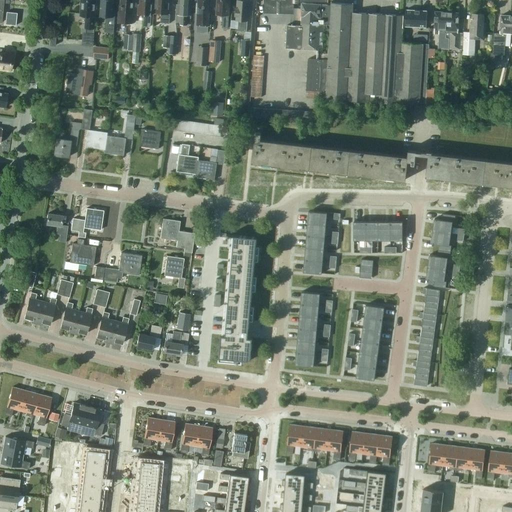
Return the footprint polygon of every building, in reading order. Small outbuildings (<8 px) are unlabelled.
[(95,30),(96,18),(95,18),(96,3),(95,0),(82,0),(81,17),(86,18),(86,29),(95,30)] [(114,10),(114,0),(101,0),(100,16),(107,17),(106,32),(114,33),(116,10),(114,10)] [(119,24),(132,25),(134,0),(122,0),(122,7),(121,7),(119,24)] [(144,27),(151,28),(153,0),(152,0),(141,0),(141,6),(140,6),(139,15),(145,16),(144,27)] [(162,24),(170,24),(171,15),(169,14),(169,0),(157,0),(156,14),(162,15),(162,24)] [(178,5),(177,22),(181,23),(180,26),(188,26),(188,15),(191,15),(192,0),(179,0),(180,5),(178,5)] [(209,27),(211,0),(199,0),(199,6),(197,6),(196,26),(209,27)] [(229,29),(229,20),(231,1),(223,0),(218,0),(218,16),(223,17),(222,28),(229,29)] [(294,0),(263,0),(264,12),(294,13),(294,0)] [(248,32),(250,2),(239,1),(238,9),(236,9),(236,15),(237,15),(237,21),(239,22),(238,31),(248,32)] [(324,24),(331,25),(332,4),(304,2),(302,3),(301,20),(303,20),(302,26),(288,25),(287,48),(323,51),(324,24)] [(320,91),(320,98),(327,98),(327,100),(348,101),(353,13),(354,13),(354,12),(354,3),(333,2),(333,4),(332,4),(331,25),(329,59),(329,60),(323,60),(320,91)] [(428,11),(406,10),(405,26),(427,27),(428,11)] [(6,12),(5,25),(16,26),(17,13),(6,12)] [(353,13),(348,101),(416,104),(416,103),(426,104),(427,89),(430,44),(403,42),(404,27),(404,15),(354,12),(354,13),(353,13)] [(446,39),(447,13),(436,12),(435,30),(441,30),(441,38),(440,38),(439,49),(449,49),(449,45),(450,38),(446,39)] [(462,50),(463,34),(458,33),(459,13),(447,13),(446,39),(450,38),(449,45),(449,49),(462,50)] [(484,40),(485,23),(484,23),(484,14),(472,14),(471,24),(470,24),(469,33),(463,32),(463,34),(462,50),(462,55),(474,55),(475,39),(484,40)] [(511,34),(511,23),(511,15),(501,15),(500,33),(495,33),(494,35),(493,55),(505,56),(506,34),(511,34)] [(82,45),(94,46),(95,30),(86,29),(85,33),(83,33),(82,45)] [(133,50),(134,34),(125,33),(124,50),(133,50)] [(134,34),(133,50),(133,52),(141,52),(142,34),(134,34)] [(171,36),(170,48),(170,54),(177,55),(178,36),(171,36)] [(209,62),(220,63),(222,41),(211,40),(209,62)] [(249,57),(251,41),(243,40),(242,56),(249,57)] [(197,65),(208,66),(209,48),(198,47),(197,65)] [(109,50),(95,49),(94,58),(108,59),(109,50)] [(0,69),(10,71),(12,56),(5,55),(5,54),(0,53),(0,69)] [(306,90),(320,91),(323,60),(322,60),(319,60),(308,59),(306,90)] [(86,76),(69,73),(66,93),(84,95),(88,96),(90,85),(92,85),(95,72),(87,70),(86,73),(87,73),(86,76)] [(204,82),(208,82),(211,82),(212,72),(209,71),(205,71),(204,82)] [(427,89),(426,104),(426,105),(434,105),(435,90),(427,89)] [(487,96),(500,97),(501,90),(488,89),(487,96)] [(138,109),(148,109),(148,101),(138,100),(137,105),(138,105),(138,109)] [(223,117),(224,107),(212,106),(212,116),(223,117)] [(82,129),(90,130),(93,110),(85,109),(82,129)] [(128,115),(127,126),(134,127),(135,127),(136,116),(128,115)] [(82,123),(72,122),(71,128),(80,130),(82,129),(82,123)] [(127,126),(125,138),(133,139),(134,127),(127,126)] [(72,145),(78,146),(80,130),(73,129),(71,141),(59,139),(56,155),(71,157),(72,145)] [(107,136),(108,136),(108,133),(89,130),(86,147),(105,150),(105,149),(107,136)] [(140,146),(159,149),(161,132),(142,130),(140,146)] [(256,133),(253,162),(407,180),(409,162),(416,163),(418,151),(409,150),(408,159),(261,142),(262,133),(256,133)] [(126,139),(108,136),(107,136),(105,149),(105,150),(104,153),(124,155),(126,139)] [(198,161),(199,161),(199,157),(188,156),(190,145),(182,144),(181,155),(180,155),(177,171),(196,174),(198,161)] [(211,156),(210,162),(216,163),(218,150),(219,149),(212,148),(211,156)] [(198,161),(196,174),(196,177),(215,180),(217,163),(225,164),(227,151),(218,150),(216,163),(210,162),(199,161),(198,161)] [(511,164),(430,156),(427,176),(511,186),(511,164)] [(73,219),(71,231),(79,232),(78,237),(85,238),(87,228),(101,230),(104,211),(87,208),(85,221),(73,219)] [(309,211),(308,223),(327,225),(328,213),(309,211)] [(59,242),(66,242),(68,229),(61,228),(63,216),(48,214),(47,224),(58,226),(57,234),(60,234),(59,242)] [(435,219),(433,231),(451,234),(453,222),(455,222),(455,217),(456,216),(443,214),(442,220),(435,219)] [(184,252),(192,253),(195,234),(179,231),(180,221),(163,219),(160,238),(178,241),(177,247),(185,248),(184,252)] [(354,222),(354,240),(366,240),(366,222),(354,222)] [(366,222),(366,240),(379,240),(379,222),(366,222)] [(379,222),(379,240),(391,240),(391,222),(379,222)] [(391,222),(391,240),(403,240),(403,222),(391,222)] [(308,223),(307,235),(325,237),(327,225),(308,223)] [(433,231),(431,243),(439,244),(438,250),(451,252),(452,246),(450,245),(451,234),(433,231)] [(221,335),(219,361),(242,364),(242,360),(251,361),(253,338),(248,337),(250,321),(254,321),(255,306),(251,306),(253,291),(256,291),(258,276),(254,276),(255,261),(259,261),(260,246),(256,246),(257,238),(229,235),(229,238),(235,239),(227,335),(222,335),(221,335)] [(307,235),(306,248),(324,249),(325,237),(307,235)] [(73,244),(70,263),(93,266),(96,247),(83,245),(84,240),(78,239),(77,244),(73,244)] [(306,248),(305,260),(323,261),(324,249),(306,248)] [(430,255),(428,267),(446,270),(448,258),(450,258),(451,252),(438,250),(438,256),(430,255)] [(123,270),(122,273),(139,275),(142,256),(121,253),(119,270),(123,270)] [(180,278),(181,278),(184,259),(167,257),(165,276),(180,278)] [(361,267),(360,277),(372,278),(374,260),(371,260),(361,259),(361,267)] [(305,260),(304,272),(322,274),(323,261),(305,260)] [(105,268),(96,266),(94,279),(103,280),(105,268)] [(428,267),(426,279),(434,280),(434,286),(439,287),(446,288),(447,282),(445,281),(446,270),(428,267)] [(117,282),(119,270),(105,268),(103,279),(117,282)] [(37,273),(30,271),(26,286),(33,288),(37,273)] [(63,296),(67,281),(61,279),(57,294),(63,296)] [(67,281),(63,296),(70,297),(73,283),(67,281)] [(152,291),(154,282),(146,281),(145,289),(152,291)] [(424,312),(424,313),(437,314),(440,290),(427,288),(427,294),(424,312)] [(99,306),(103,291),(97,289),(93,304),(99,306)] [(103,291),(99,306),(106,307),(110,292),(103,291)] [(157,292),(156,301),(167,303),(169,294),(157,292)] [(302,292),(301,304),(319,306),(320,293),(302,292)] [(37,321),(42,301),(35,300),(36,294),(31,293),(24,318),(37,321)] [(42,301),(37,321),(49,324),(56,299),(50,298),(49,303),(42,301)] [(136,316),(141,301),(134,299),(130,314),(136,316)] [(73,331),(78,311),(71,309),(72,304),(67,302),(60,327),(73,331)] [(301,304),(300,316),(318,318),(319,306),(301,304)] [(366,305),(365,317),(383,319),(385,307),(366,305)] [(78,311),(73,331),(86,334),(92,309),(87,307),(85,313),(78,311)] [(109,340),(114,320),(107,319),(109,313),(103,312),(96,337),(109,340)] [(180,312),(177,328),(188,330),(191,314),(180,312)] [(423,319),(421,336),(433,338),(437,314),(424,313),(423,319)] [(300,316),(299,328),(317,330),(318,318),(300,316)] [(114,320),(109,340),(122,344),(128,319),(123,317),(121,322),(114,320)] [(365,317),(363,329),(381,331),(383,319),(365,317)] [(154,337),(159,338),(161,327),(151,325),(149,336),(139,334),(136,346),(151,349),(154,337)] [(299,328),(298,340),(316,342),(317,330),(299,328)] [(363,329),(361,341),(380,344),(381,331),(363,329)] [(182,345),(187,345),(189,334),(173,331),(173,334),(166,333),(163,352),(180,355),(182,345)] [(420,342),(418,360),(430,362),(433,338),(421,336),(420,342)] [(298,340),(297,353),(315,354),(316,342),(298,340)] [(360,352),(360,353),(378,356),(380,344),(361,341),(360,352)] [(297,353),(296,365),(314,366),(315,354),(297,353)] [(360,353),(358,365),(377,368),(378,356),(360,353)] [(414,360),(413,366),(417,366),(414,384),(427,386),(430,362),(418,360),(414,360)] [(358,365),(356,377),(375,380),(377,368),(358,365)] [(7,407),(5,415),(11,417),(13,409),(20,410),(25,391),(12,387),(7,407)] [(25,391),(20,410),(27,412),(26,415),(33,417),(33,414),(39,394),(25,391)] [(39,394),(33,414),(40,416),(38,424),(44,426),(47,418),(46,418),(52,398),(39,394)] [(69,422),(82,425),(88,406),(74,402),(71,415),(64,414),(61,425),(68,427),(69,422)] [(88,406),(82,425),(96,429),(94,434),(101,436),(104,424),(98,422),(101,410),(88,406)] [(144,438),(143,446),(150,447),(151,439),(158,440),(161,420),(148,417),(144,438)] [(161,420),(158,440),(165,441),(164,449),(171,451),(172,442),(175,422),(161,420)] [(108,422),(108,434),(116,434),(117,422),(108,422)] [(182,444),(180,452),(187,453),(189,445),(196,446),(199,426),(185,423),(182,444)] [(288,445),(286,453),(293,454),(294,446),(301,446),(304,426),(290,424),(288,445)] [(199,426),(196,446),(203,447),(201,455),(208,457),(209,448),(213,428),(199,426)] [(304,426),(301,446),(308,447),(308,450),(314,451),(317,428),(304,426)] [(56,437),(62,439),(64,430),(58,428),(56,437)] [(317,428),(314,451),(320,452),(320,449),(328,450),(330,429),(317,428)] [(330,429),(328,450),(335,451),(333,459),(340,460),(341,452),(344,431),(330,429)] [(350,452),(349,460),(355,461),(357,453),(363,454),(366,433),(352,431),(350,452)] [(366,433),(363,454),(371,454),(370,463),(376,464),(377,455),(379,435),(366,433)] [(235,434),(232,451),(234,451),(233,456),(249,459),(251,444),(247,443),(248,436),(235,434)] [(379,435),(377,455),(384,456),(383,465),(389,465),(391,457),(390,457),(393,437),(379,435)] [(6,436),(3,450),(23,454),(25,447),(33,448),(34,442),(26,440),(6,436)] [(38,436),(36,444),(45,446),(47,439),(38,436)] [(100,438),(99,444),(105,446),(112,447),(113,441),(105,439),(100,438)] [(217,438),(216,448),(223,449),(224,439),(217,438)] [(429,464),(428,472),(435,473),(436,465),(443,465),(445,445),(432,443),(429,464)] [(445,445),(443,465),(450,466),(450,469),(456,470),(459,447),(445,445)] [(77,456),(78,448),(66,447),(65,455),(77,456)] [(459,447),(456,470),(462,471),(462,468),(470,469),(472,448),(459,447)] [(472,448),(470,469),(476,470),(475,478),(482,479),(483,470),(485,450),(472,448)] [(3,450),(0,464),(21,467),(21,468),(29,469),(30,462),(22,461),(23,454),(3,450)] [(82,450),(81,455),(85,456),(85,462),(104,465),(104,458),(107,458),(108,453),(105,453),(105,452),(86,450),(86,451),(82,450)] [(488,471),(487,479),(494,480),(495,472),(502,473),(504,452),(491,451),(488,471)] [(511,453),(504,452),(502,473),(509,474),(509,477),(511,477),(511,453)] [(76,461),(75,467),(84,468),(83,474),(102,477),(103,470),(106,470),(107,465),(104,465),(85,462),(76,461)] [(137,461),(137,467),(140,467),(139,474),(158,475),(159,469),(168,470),(168,464),(159,463),(140,461),(140,462),(137,461)] [(238,461),(237,467),(253,470),(254,463),(238,461)] [(363,470),(363,476),(367,476),(366,483),(385,485),(386,479),(389,479),(390,474),(387,473),(368,471),(363,470)] [(74,473),(74,479),(83,480),(82,486),(101,489),(102,482),(105,482),(105,477),(102,477),(83,474),(74,473)] [(136,473),(136,479),(139,479),(138,486),(157,487),(158,481),(166,482),(167,476),(158,475),(139,474),(136,473)] [(220,473),(220,479),(229,480),(228,486),(246,489),(247,482),(250,483),(251,478),(248,477),(229,474),(229,475),(220,473)] [(282,480),(282,485),(285,485),(304,487),(313,488),(313,482),(305,482),(305,475),(286,473),(286,480),(282,480)] [(0,476),(0,492),(18,495),(20,479),(0,476)] [(168,476),(168,483),(180,484),(180,477),(168,476)] [(334,488),(334,478),(324,478),(323,488),(334,488)] [(207,491),(208,484),(196,482),(196,489),(207,491)] [(358,482),(357,487),(366,488),(365,495),(384,497),(385,491),(388,491),(388,486),(385,485),(366,483),(358,482)] [(135,485),(134,491),(138,491),(137,498),(156,499),(157,493),(165,494),(166,488),(157,487),(138,486),(135,485)] [(219,485),(218,491),(227,492),(226,498),(245,501),(246,494),(249,495),(249,489),(246,489),(228,486),(219,485)] [(281,492),(281,497),(284,497),(303,499),(312,500),(312,495),(304,494),(304,487),(285,485),(285,492),(281,492)] [(77,486),(77,491),(81,492),(80,498),(99,500),(100,494),(103,494),(104,489),(101,489),(82,486),(77,486)] [(424,488),(422,501),(442,503),(443,490),(424,488)] [(0,508),(16,510),(18,495),(0,492),(0,508)] [(360,495),(360,500),(364,500),(363,507),(382,509),(383,503),(386,503),(387,498),(384,497),(365,495),(360,495)] [(72,497),(71,502),(80,504),(79,510),(94,511),(98,511),(99,506),(102,506),(102,501),(99,500),(80,498),(72,497)] [(134,497),(133,502),(136,503),(136,510),(155,511),(155,505),(164,506),(165,500),(156,499),(137,498),(134,497)] [(217,497),(216,502),(225,504),(224,510),(237,511),(243,511),(244,506),(247,507),(248,501),(245,501),(226,498),(217,497)] [(280,504),(280,509),(283,510),(302,511),(311,511),(311,507),(303,506),(303,499),(284,497),(284,504),(280,504)] [(422,501),(421,511),(440,511),(442,503),(422,501)]
